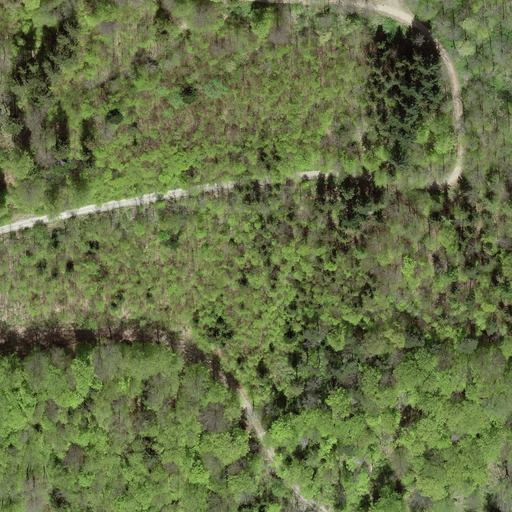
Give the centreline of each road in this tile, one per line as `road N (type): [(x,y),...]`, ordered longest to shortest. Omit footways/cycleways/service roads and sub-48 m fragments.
road 1 (track): [(0,230),(120,201),(310,175),(422,186),(451,179),(461,137),(440,47),(391,8),(297,0)]
road 2 (track): [(319,511),(298,494),(238,395),(179,344),(136,333),(0,333)]
road 3 (track): [(511,348),(487,336),(422,186)]
